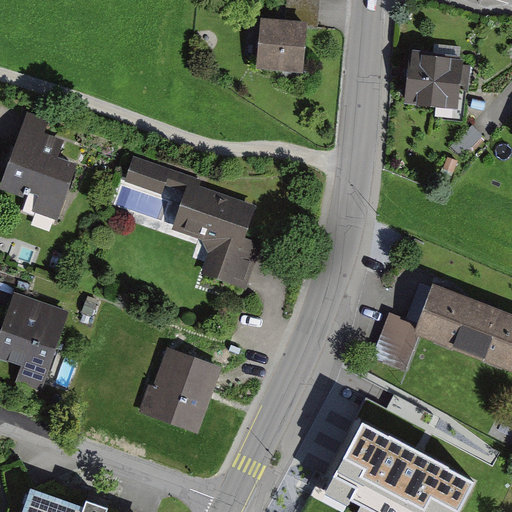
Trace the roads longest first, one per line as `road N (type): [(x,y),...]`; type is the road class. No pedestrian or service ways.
road 1 (tertiary): [(371,0),(355,166),(326,298),(230,505)]
road 2 (track): [(0,74),(212,148),(279,147),(355,166)]
road 3 (residential): [(230,505),(0,421)]
